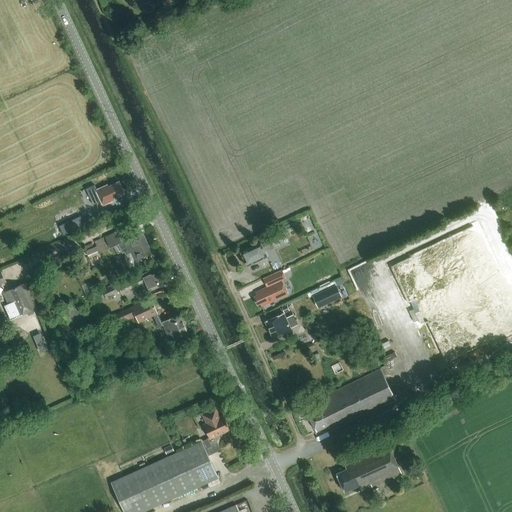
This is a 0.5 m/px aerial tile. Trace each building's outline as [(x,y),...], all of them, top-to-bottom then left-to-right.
[(108,187),(107,185),(97,190),(104,205),(114,200),(113,197),(125,192),(120,182),(108,187)] [(102,201),(97,190),(94,185),(86,189),(93,205),(102,201)] [(264,249),(285,239),(281,229),(259,239),(260,242),(240,251),(246,264),(259,258),(261,262),(268,259),(264,249)] [(130,265),(135,262),(136,263),(153,255),(143,234),(123,244),(119,236),(117,231),(105,236),(108,242),(110,249),(119,245),(123,255),(124,255),(127,264),(128,264),(129,264),(129,265),(130,265)] [(95,241),(97,246),(97,247),(108,242),(105,236),(95,241)] [(99,251),(97,247),(97,246),(86,251),(88,255),(99,251)] [(143,271),(102,290),(107,302),(114,298),(112,294),(119,291),(122,296),(138,288),(137,286),(142,283),(145,292),(150,290),(166,282),(159,266),(144,273),(143,271)] [(263,305),(288,294),(282,281),(286,279),(283,271),(263,279),(266,287),(256,291),(258,294),(255,296),(258,303),(261,302),(263,305)] [(90,283),(92,289),(101,286),(99,280),(90,283)] [(20,285),(3,293),(8,303),(5,305),(8,311),(6,312),(9,319),(34,307),(24,285),(21,287),(20,285)] [(336,286),(314,296),(320,307),(341,297),(336,286)] [(164,292),(162,288),(151,294),(153,297),(164,292)] [(139,323),(154,316),(158,314),(151,298),(112,315),(117,326),(136,317),(139,323)] [(163,325),(158,314),(154,316),(153,316),(159,327),(163,325)] [(292,331),(290,328),(298,325),(294,315),(286,319),(284,314),(267,322),(275,339),(292,331)] [(163,323),(170,338),(153,346),(157,356),(174,347),(172,343),(189,335),(182,318),(174,321),(173,319),(163,323)] [(48,349),(40,333),(33,336),(40,352),(48,349)] [(378,347),(379,351),(390,345),(389,342),(378,347)] [(308,347),(311,353),(317,350),(315,344),(308,347)] [(394,353),(383,358),(385,362),(396,356),(394,353)] [(320,406),(307,412),(312,421),(317,431),(328,426),(331,431),(396,400),(388,384),(380,369),(317,398),(320,406)] [(88,375),(83,378),(87,389),(92,387),(88,375)] [(211,436),(209,437),(205,438),(208,445),(218,441),(215,435),(230,428),(224,415),(221,416),(217,407),(204,413),(208,422),(205,423),(211,436)] [(401,414),(395,417),(398,423),(404,419),(401,414)] [(202,440),(191,445),(110,481),(124,511),(141,511),(219,478),(202,440)] [(359,485),(361,489),(371,484),(372,486),(400,473),(387,444),(344,463),(347,469),(337,473),(345,492),(359,485)] [(174,451),(172,445),(164,448),(167,454),(174,451)] [(412,461),(409,456),(400,461),(403,466),(412,461)]
